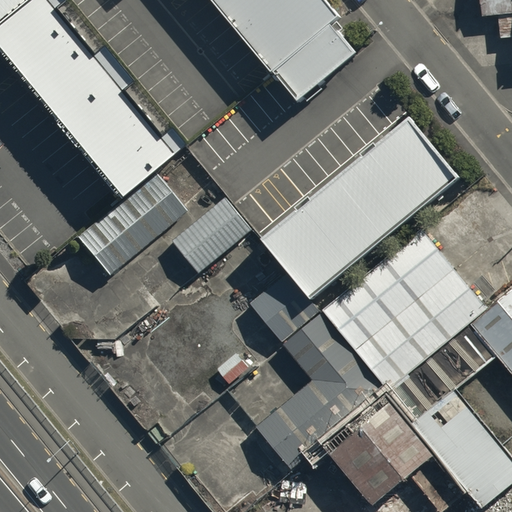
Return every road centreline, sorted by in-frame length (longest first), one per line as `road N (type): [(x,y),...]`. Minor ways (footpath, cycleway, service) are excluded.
road 1 (unclassified): [(168,511),(0,308)]
road 2 (unclassified): [(385,0),(511,153)]
